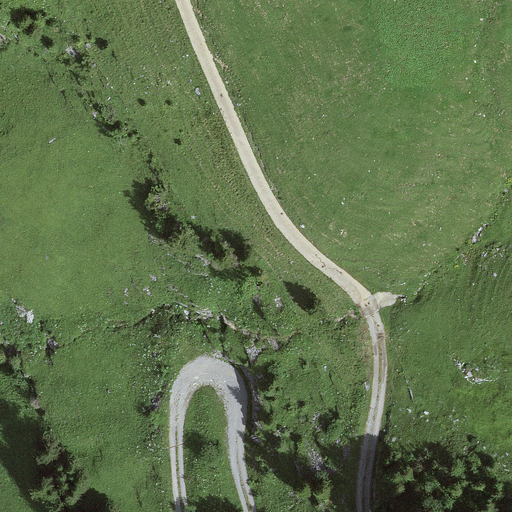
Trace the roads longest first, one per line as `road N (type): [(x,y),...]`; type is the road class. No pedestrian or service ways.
road 1 (track): [(183,0),(276,211),(316,259),(349,282),(373,318),(380,369),(363,511)]
road 2 (track): [(250,511),(237,458),(235,395),(223,376),(205,370),(190,378),(177,413),(182,511)]
